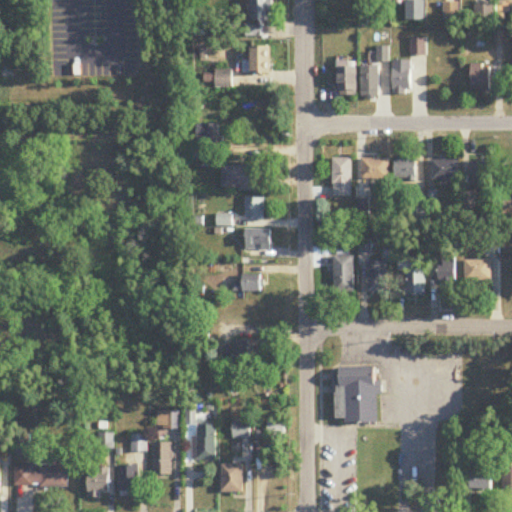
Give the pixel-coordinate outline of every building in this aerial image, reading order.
[(273,0),(251,0),(251,27),(247,27),(247,38),(264,38),(264,23),(273,23),(273,0)] [(406,23),(424,23),(424,2),(406,2),(406,23)] [(444,22),(459,22),(459,3),(444,3),(444,22)] [(495,28),(495,7),(475,7),(475,28),(495,28)] [(411,57),(426,57),(426,40),(411,40),(411,57)] [(270,75),(270,49),(252,49),(252,75),(270,75)] [(394,63),(394,95),(412,95),(412,63),(394,63)] [(472,66),(472,92),(490,92),(490,66),(472,66)] [(363,98),(380,98),(380,67),(363,67),(363,98)] [(339,68),(339,97),(358,97),(358,68),(339,68)] [(233,71),(216,71),(216,89),(232,89),(233,71)] [(220,126),(198,126),(198,145),(220,145),(220,126)] [(417,158),(396,158),(396,182),(417,182),(417,158)] [(352,198),(352,159),(333,159),(333,198),(352,198)] [(363,181),(390,181),(390,159),(363,159),(363,181)] [(457,161),(431,161),(431,182),(457,182),(457,161)] [(470,185),(494,185),(494,164),(470,164),(470,185)] [(266,185),(266,168),(223,168),(223,191),(260,191),(260,185),(266,185)] [(246,198),(246,221),(265,221),(265,198),(246,198)] [(511,201),(498,202),(498,223),(511,222),(511,201)] [(271,232),(247,232),(247,251),(271,251),(271,232)] [(354,257),(334,257),(334,294),(354,294),(354,257)] [(406,273),(406,297),(423,297),(423,259),(399,259),(399,273),(406,273)] [(437,261),(437,284),(459,284),(459,261),(437,261)] [(492,261),(465,261),(465,282),(492,282),(492,261)] [(368,293),(388,293),(388,262),(368,262),(368,293)] [(233,293),(264,293),(264,277),(243,277),(243,283),(233,283),(233,293)] [(269,360),(269,342),(237,342),(237,360),(269,360)] [(379,425),(379,370),(335,370),(335,425),(379,425)] [(181,413),(164,413),(164,431),(181,431),(181,413)] [(233,440),(250,440),(250,422),(233,422),(233,440)] [(269,438),(284,438),(284,423),(268,423),(269,438)] [(215,461),(215,425),(197,425),(197,461),(215,461)] [(477,447),(477,434),(464,434),(464,447),(477,447)] [(146,436),(131,436),(131,453),(146,453),(146,436)] [(171,444),(152,445),(153,479),(172,479),(171,444)] [(69,489),(68,466),(36,467),(15,467),(15,490),(69,489)] [(221,494),(243,494),(243,466),(221,466),(221,494)] [(511,467),(503,468),(503,497),(511,497),(511,467)] [(119,468),(119,496),(138,496),(138,468),(119,468)] [(89,471),(89,499),(110,499),(110,471),(89,471)] [(469,491),(491,491),(491,472),(469,472),(469,491)]
